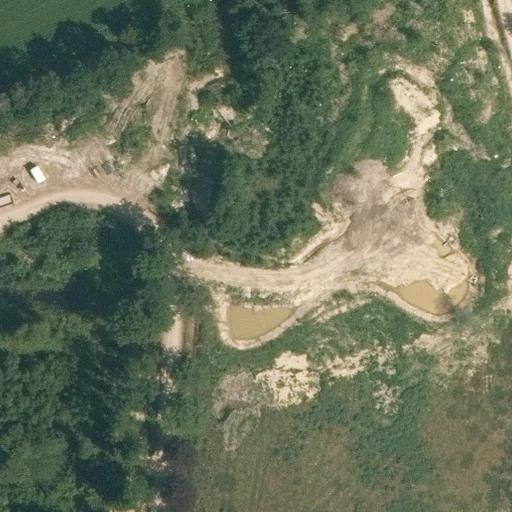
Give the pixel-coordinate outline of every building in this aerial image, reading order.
[(130,108),(126,148),(164,151),(169,96),(146,94),(145,109),(130,108)] [(81,95),(29,114),(38,136),(52,131),(57,145),(95,131),(81,95)] [(0,175),(12,171),(0,138),(0,175)] [(110,219),(103,256),(110,258),(107,272),(126,276),(136,224),(110,219)] [(40,242),(31,243),(35,268),(44,267),(46,282),(69,278),(62,234),(39,238),(40,242)] [(0,302),(12,298),(0,265),(0,302)] [(0,396),(9,378),(0,373),(0,396)] [(35,379),(31,416),(39,417),(37,432),(56,434),(61,382),(35,379)] [(89,387),(85,424),(93,425),(91,440),(110,442),(115,390),(89,387)]
